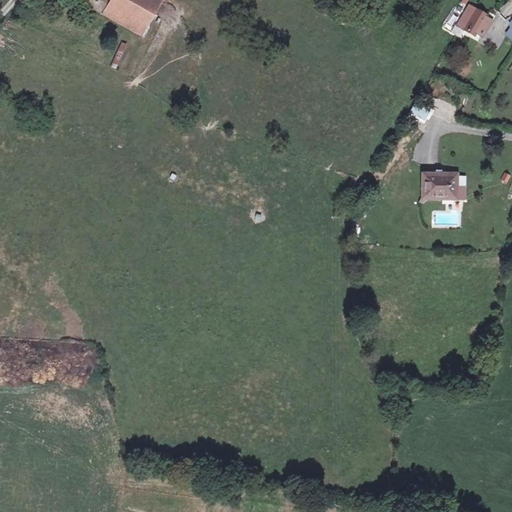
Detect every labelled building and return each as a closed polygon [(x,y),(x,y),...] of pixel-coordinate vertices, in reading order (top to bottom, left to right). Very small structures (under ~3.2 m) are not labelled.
[(141,36),(163,0),(82,0),(82,2),(104,15),(141,36)] [(486,16),(469,6),(458,26),(475,36),(476,34),(482,38),(492,22),(485,18),(486,16)] [(430,112),(417,104),(410,117),(423,124),(430,112)] [(506,184),(510,177),(504,173),(500,181),(506,184)] [(456,175),(423,174),(423,200),(456,199),(456,177),(456,175)] [(456,177),(456,199),(465,199),(464,177),(456,177)] [(469,185),(469,203),(462,204),(462,211),(477,211),(477,184),(469,185)]
